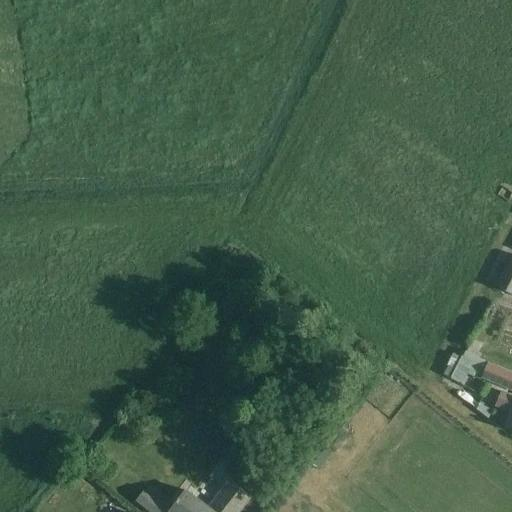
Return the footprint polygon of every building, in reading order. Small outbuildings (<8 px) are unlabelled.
[(511,295),(511,255),(495,287),(511,295)] [(511,374),(466,354),(451,381),(463,387),(473,365),(485,371),(482,379),(511,391),(511,374)] [(511,430),(511,397),(502,393),(496,407),(511,413),(505,427),(511,430)] [(186,492),(182,497),(170,511),(239,511),(250,498),(230,482),(209,510),(186,492)] [(170,511),(179,500),(159,484),(149,496),(170,511)] [(136,503),(148,511),(160,511),(164,508),(144,492),(136,503)]
